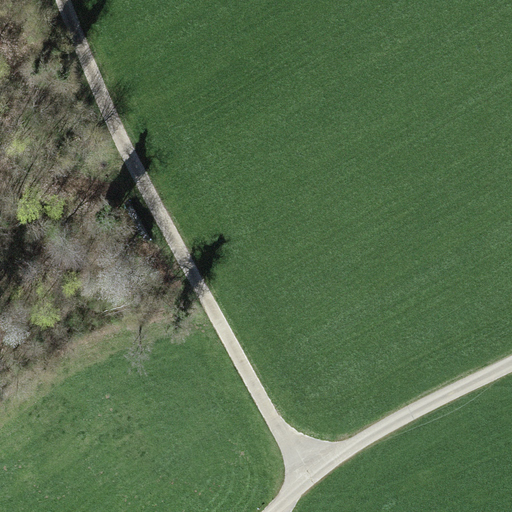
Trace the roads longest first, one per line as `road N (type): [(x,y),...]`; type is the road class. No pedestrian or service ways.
road 1 (track): [(306,481),(131,162),(57,0)]
road 2 (track): [(511,363),(361,438),(272,511)]
